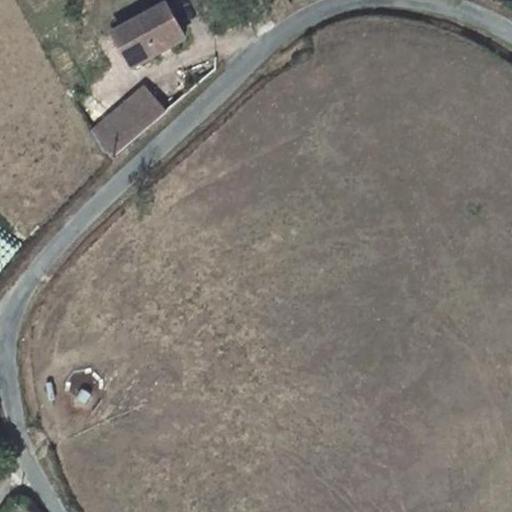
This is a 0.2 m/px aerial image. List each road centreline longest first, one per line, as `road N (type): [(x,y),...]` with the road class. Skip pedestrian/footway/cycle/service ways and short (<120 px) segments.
road 1 (unclassified): [(0,325),(44,258),(263,48),(311,15),(354,0)]
road 2 (unclassified): [(0,358),(23,445),(59,511)]
